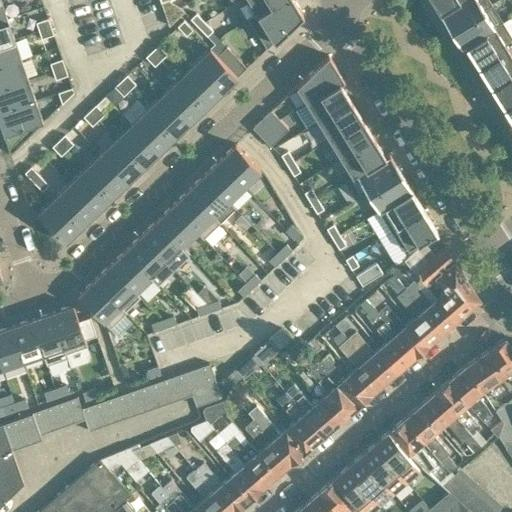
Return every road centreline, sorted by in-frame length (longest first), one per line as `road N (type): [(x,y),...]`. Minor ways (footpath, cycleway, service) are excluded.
road 1 (residential): [(35,298),(61,288),(331,18)]
road 2 (residential): [(511,298),(266,511)]
road 3 (residential): [(331,18),(483,247)]
